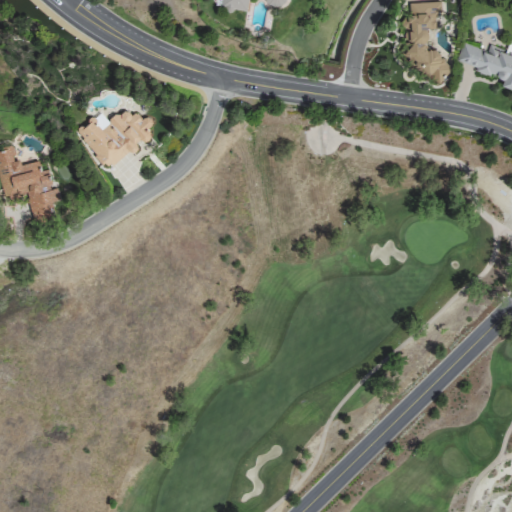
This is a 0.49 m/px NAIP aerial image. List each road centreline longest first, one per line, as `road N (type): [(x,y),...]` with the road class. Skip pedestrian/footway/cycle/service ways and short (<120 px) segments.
road 1 (residential): [(63,0),(135,48),(247,87),(460,117),(511,134)]
road 2 (residential): [(222,79),(207,134),(174,175),(74,238),(46,248),(0,247)]
road 3 (residential): [(511,311),(308,511)]
